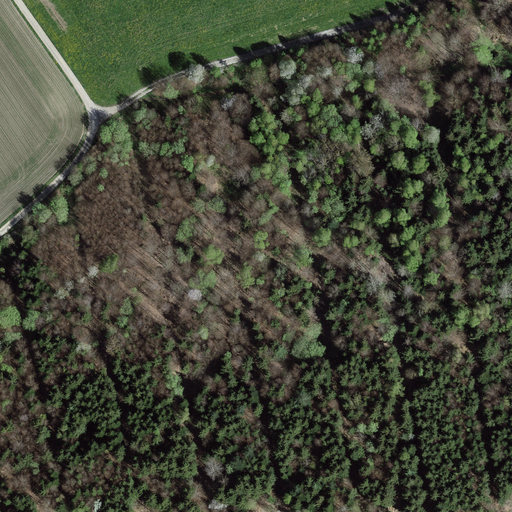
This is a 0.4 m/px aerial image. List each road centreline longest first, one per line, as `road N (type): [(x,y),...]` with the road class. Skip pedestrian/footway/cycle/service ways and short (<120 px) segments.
road 1 (track): [(93,123),(143,100),(248,83),(511,65)]
road 2 (track): [(0,232),(70,168),(93,123),(81,91),(17,0)]
